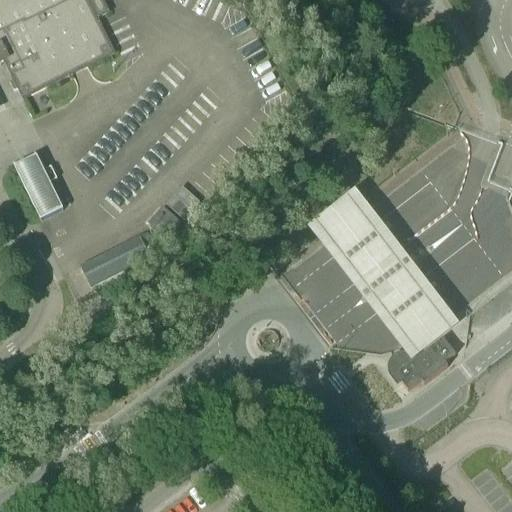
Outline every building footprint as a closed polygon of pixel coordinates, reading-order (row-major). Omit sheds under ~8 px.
[(88,69),(114,56),(98,24),(96,20),(108,14),(100,0),(87,0),(86,0),(0,0),(0,54),(14,82),(10,84),(13,93),(18,91),(23,101),(25,100),(45,90),(71,77),(88,69)] [(15,170),(42,224),(64,213),(50,185),(58,181),(52,170),(44,174),(37,160),(15,170)] [(353,190),(309,224),(320,238),(339,262),(349,275),(414,359),(462,321),(397,238),(387,225),(365,197),(357,186),(353,190)] [(182,189),(174,198),(192,214),(200,205),(182,189)] [(184,223),(192,214),(174,198),(166,207),(184,223)] [(154,218),(173,235),(181,226),(162,209),(154,218)] [(154,218),(146,227),(165,244),(173,235),(154,218)] [(91,292),(161,256),(160,254),(150,234),(81,270),(80,271),(91,292)] [(455,357),(450,351),(443,341),(416,362),(412,365),(410,363),(408,362),(405,361),(402,361),(400,362),(397,363),(395,365),(394,367),(393,370),(393,373),(394,375),(395,378),(408,394),(421,383),(424,387),(448,369),(445,365),(455,357)]
